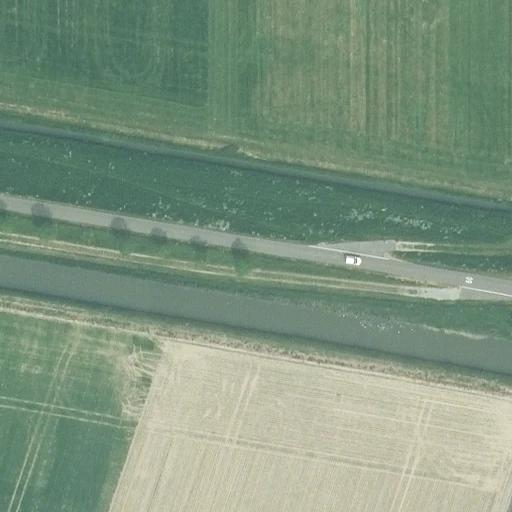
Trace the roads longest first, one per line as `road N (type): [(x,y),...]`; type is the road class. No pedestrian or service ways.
road 1 (unclassified): [(0,201),(511,288)]
road 2 (track): [(0,238),(269,276),(425,292),(511,291)]
road 3 (track): [(511,250),(391,246),(317,255)]
